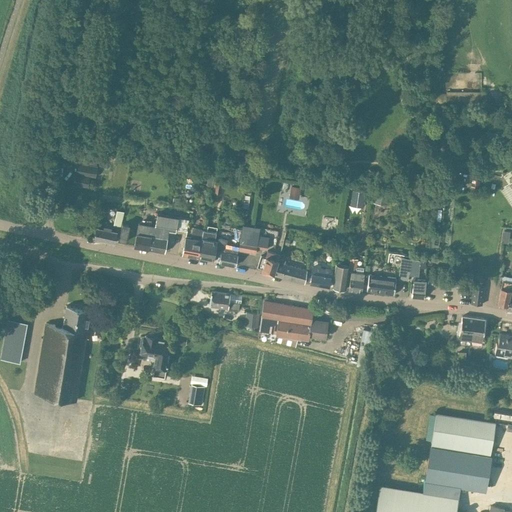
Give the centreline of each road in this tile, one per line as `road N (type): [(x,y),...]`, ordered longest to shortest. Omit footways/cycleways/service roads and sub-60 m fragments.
road 1 (residential): [(316,291),(141,277),(67,264),(0,239)]
road 2 (residential): [(316,291),(45,235)]
road 3 (residential): [(511,316),(316,291)]
